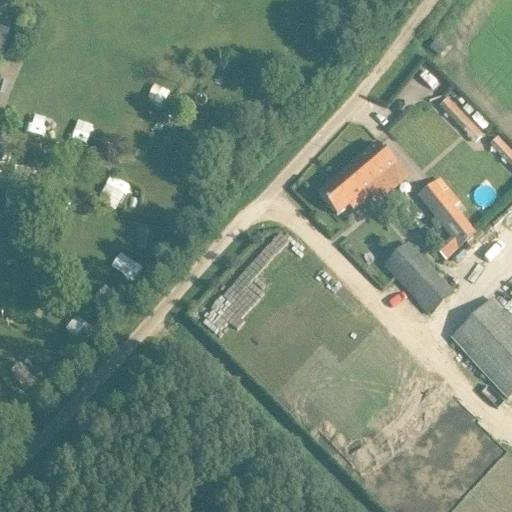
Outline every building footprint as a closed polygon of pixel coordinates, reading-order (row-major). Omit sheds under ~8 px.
[(230,24),(212,27),(215,47),(233,44),(230,24)] [(0,66),(10,31),(0,27),(0,66)] [(437,41),(430,50),(438,56),(445,47),(437,41)] [(165,44),(158,59),(178,68),(185,54),(165,44)] [(136,95),(156,104),(163,88),(144,80),(136,95)] [(448,101),(440,108),(476,144),(483,137),(448,101)] [(469,105),(463,110),(469,116),(475,111),(469,105)] [(114,132),(131,138),(140,112),(123,106),(114,132)] [(46,137),(49,119),(25,115),(22,133),(46,137)] [(65,143),(86,148),(91,130),(69,125),(65,143)] [(379,146),(359,163),(377,183),(377,184),(387,196),(405,180),(395,168),(396,167),(379,146)] [(377,183),(359,163),(319,197),(337,217),(348,208),(352,212),(370,197),(367,192),(377,184),(377,183)] [(435,184),(417,199),(442,230),(461,215),(455,208),(460,205),(440,180),(435,184)] [(138,243),(154,243),(155,226),(138,225),(138,243)] [(401,236),(377,257),(386,267),(386,268),(410,294),(434,273),(401,236)] [(436,253),(446,263),(464,246),(454,236),(436,253)] [(130,285),(142,267),(127,258),(116,275),(130,285)] [(94,288),(85,299),(100,312),(109,302),(94,288)] [(451,340),(508,400),(511,396),(511,323),(492,302),(451,340)] [(78,320),(66,328),(75,341),(87,333),(78,320)] [(313,347),(269,392),(390,511),(421,511),(463,470),(349,356),(335,369),(313,347)] [(23,367),(15,374),(29,389),(36,383),(23,367)]
